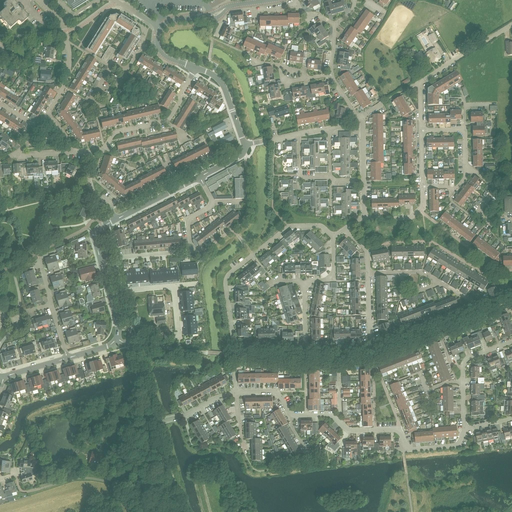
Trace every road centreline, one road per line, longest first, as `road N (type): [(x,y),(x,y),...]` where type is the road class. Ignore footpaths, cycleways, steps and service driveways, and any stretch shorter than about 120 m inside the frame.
road 1 (residential): [(305,347),(233,342),(225,283),(289,226),(320,225),(334,237)]
road 2 (residential): [(72,152),(102,150),(115,132),(167,120),(195,67)]
road 3 (residential): [(421,131),(420,80),(511,24)]
road 4 (residential): [(100,260),(98,228),(199,176)]
road 5 (residential): [(46,115),(69,55),(62,25),(40,0)]
